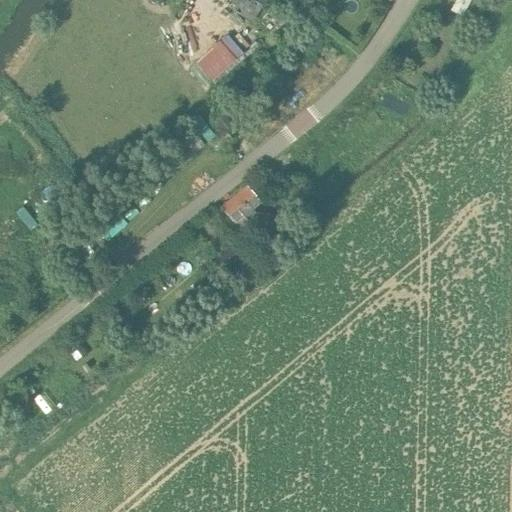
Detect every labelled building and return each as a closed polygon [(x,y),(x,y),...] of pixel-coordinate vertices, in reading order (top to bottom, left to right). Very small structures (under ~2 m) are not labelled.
[(252,0),(232,0),(228,8),(252,22),(261,5),(252,0)] [(459,0),(453,11),(464,17),(473,0),(459,0)] [(279,16),(260,31),(267,39),(285,23),(279,16)] [(182,139),(154,165),(157,168),(168,179),(195,154),(186,144),(182,139)] [(221,208),(234,224),(244,237),(269,214),(245,186),(221,208)] [(279,211),(267,220),(274,230),(286,221),(279,211)] [(214,270),(219,276),(240,258),(230,245),(215,258),(220,264),(214,270)] [(79,345),(65,356),(73,366),(87,354),(79,345)] [(43,392),(33,400),(45,414),(55,406),(43,392)]
